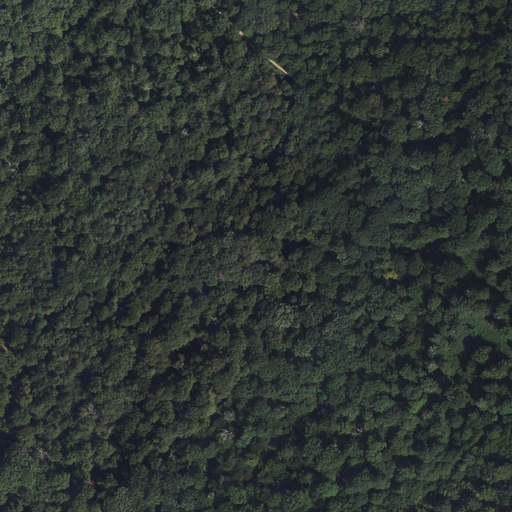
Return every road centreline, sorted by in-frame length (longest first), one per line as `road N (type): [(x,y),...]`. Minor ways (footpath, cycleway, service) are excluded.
road 1 (track): [(376,137),(193,205),(180,217),(170,234),(153,408),(148,423),(112,455)]
road 2 (track): [(163,511),(112,455),(15,379),(2,324)]
road 3 (track): [(376,137),(283,77),(203,0)]
road 4 (track): [(511,209),(376,137)]
road 5 (track): [(511,69),(376,137)]
road 6 (track): [(88,0),(0,102)]
